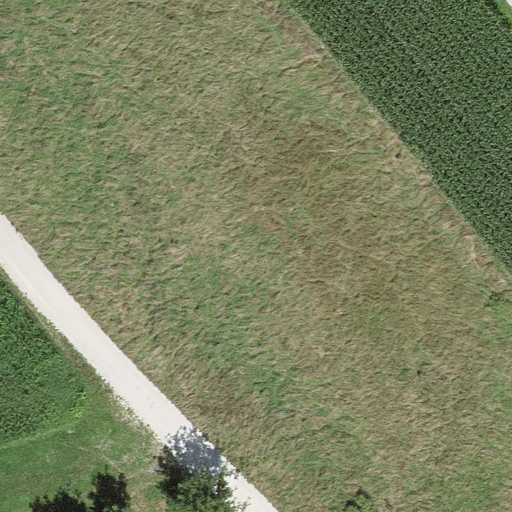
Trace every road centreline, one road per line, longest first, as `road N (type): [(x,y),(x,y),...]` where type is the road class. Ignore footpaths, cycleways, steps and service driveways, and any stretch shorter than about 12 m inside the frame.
road 1 (track): [(0,256),(236,511)]
road 2 (track): [(188,460),(30,511)]
